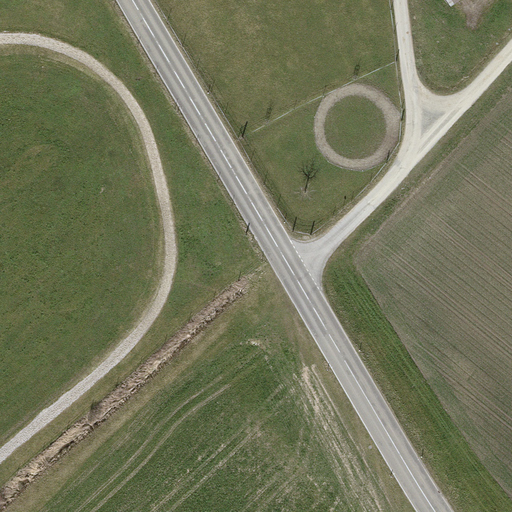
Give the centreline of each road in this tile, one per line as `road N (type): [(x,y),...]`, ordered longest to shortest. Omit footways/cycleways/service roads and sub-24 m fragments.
road 1 (tertiary): [(129,0),(434,511)]
road 2 (unknown): [(0,49),(24,44),(78,56),(123,90),(162,159),(173,231),(167,288),(131,342),(0,458)]
road 3 (track): [(287,268),(357,214),(511,48)]
road 4 (track): [(429,137),(410,92),(400,0)]
